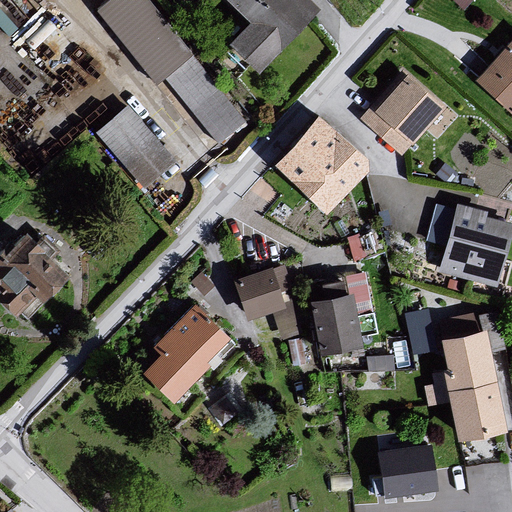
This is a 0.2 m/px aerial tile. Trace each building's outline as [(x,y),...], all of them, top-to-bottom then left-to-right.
[(157,0),(101,0),(209,143),(245,116),(157,0)] [(231,44),(262,75),(322,12),(309,0),(230,0),(253,21),(231,44)] [(511,41),(477,80),(511,110),(511,41)] [(364,122),(401,157),(446,110),(409,75),(364,122)] [(146,181),(177,151),(125,97),(94,127),(146,181)] [(274,163),(325,211),(371,162),(320,115),(274,163)] [(437,244),(431,265),(499,283),(511,235),(511,229),(489,223),(490,218),(437,204),(427,241),(437,244)] [(0,249),(0,295),(23,318),(72,268),(26,223),(0,249)] [(239,275),(247,316),(285,308),(277,267),(239,275)] [(311,293),(320,358),(359,352),(350,288),(311,293)] [(427,302),(407,306),(414,346),(434,343),(427,302)] [(147,373),(174,397),(228,336),(193,305),(155,349),(162,356),(147,373)] [(442,335),(464,437),(511,428),(490,325),(442,335)] [(432,445),(379,452),(385,498),(438,491),(432,445)]
